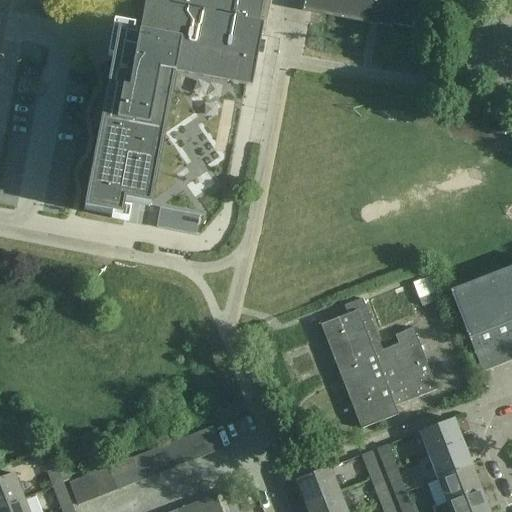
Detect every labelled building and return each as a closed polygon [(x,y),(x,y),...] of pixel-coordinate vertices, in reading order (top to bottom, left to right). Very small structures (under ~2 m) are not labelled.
[(119,31),(85,209),(121,216),(124,201),(150,206),(175,71),(252,85),(264,24),(258,22),(262,0),(137,0),(137,1),(147,2),(140,36),(119,31)] [(313,0),(312,9),(426,30),(431,0),(313,0)] [(45,58),(45,40),(23,40),(23,57),(45,58)] [(160,208),(156,228),(195,235),(199,216),(160,208)] [(511,266),(450,291),(469,339),(470,339),(483,373),(511,361),(511,266)] [(424,297),(437,292),(431,276),(418,281),(413,283),(420,299),(424,297)] [(346,306),(349,314),(321,325),(361,430),(399,415),(395,407),(438,390),(418,337),(414,328),(396,334),(400,344),(383,350),(367,307),(363,299),(346,306)] [(420,433),(429,456),(463,443),(454,420),(420,433)] [(214,428),(203,432),(212,455),(223,451),(214,428)] [(203,432),(193,436),(202,459),(212,455),(203,432)] [(193,436),(183,440),(192,463),(202,459),(193,436)] [(183,440),(173,444),(182,467),(192,463),(183,440)] [(429,456),(438,480),(472,467),(463,443),(429,456)] [(173,444),(162,448),(171,471),(182,467),(173,444)] [(377,449),(386,473),(396,469),(387,446),(377,449)] [(162,448),(152,452),(161,475),(171,471),(162,448)] [(152,452),(142,456),(151,479),(161,475),(152,452)] [(371,452),(362,455),(371,479),(381,476),(371,452)] [(142,456),(132,460),(141,483),(151,479),(142,456)] [(54,487),(64,483),(55,460),(45,464),(54,487)] [(132,460),(121,464),(130,487),(141,483),(132,460)] [(121,464),(111,468),(120,491),(130,487),(121,464)] [(438,480),(447,503),(481,490),(472,467),(438,480)] [(111,468),(101,472),(110,495),(120,491),(111,468)] [(296,481),(305,505),(339,492),(330,468),(296,481)] [(396,497),(405,493),(396,469),(386,473),(396,497)] [(101,472),(91,476),(100,499),(110,495),(101,472)] [(0,508),(25,499),(16,475),(0,480),(0,508)] [(91,476),(80,480),(89,503),(100,499),(91,476)] [(390,499),(381,476),(371,479),(380,502),(390,499)] [(80,480),(70,484),(79,507),(89,503),(80,480)] [(73,507),(64,483),(54,487),(63,511),(73,507)] [(447,503),(450,511),(489,511),(481,490),(447,503)] [(305,505),(307,511),(346,511),(339,492),(305,505)] [(396,497),(401,511),(412,511),(405,493),(396,497)] [(223,511),(217,495),(207,499),(211,511),(223,511)] [(0,511),(30,511),(25,499),(0,508),(0,511)] [(199,511),(211,511),(207,499),(196,503),(199,511)] [(394,511),(390,499),(380,502),(383,511),(394,511)] [(187,511),(199,511),(196,503),(186,507),(187,511)]
